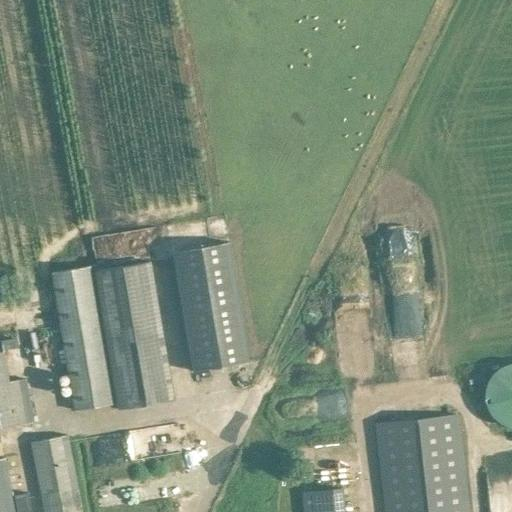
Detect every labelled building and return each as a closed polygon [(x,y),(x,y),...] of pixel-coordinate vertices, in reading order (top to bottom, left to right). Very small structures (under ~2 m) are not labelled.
[(249,362),(229,242),(173,252),(194,371),(249,362)] [(95,264),(51,272),(75,410),(117,403),(118,408),(172,399),(161,334),(108,343),(96,270),(95,264)] [(504,424),(511,425),(511,361),(502,364),(492,372),(487,380),(485,388),(484,396),(485,403),(488,411),(496,419),(504,424)] [(10,381),(0,382),(0,427),(34,421),(26,377),(10,381)] [(377,423),(386,511),(468,511),(457,415),(377,423)] [(31,441),(41,494),(44,511),(81,511),(66,433),(31,441)] [(0,458),(0,511),(14,511),(4,458),(0,458)] [(31,511),(28,492),(14,495),(17,511),(31,511)]
